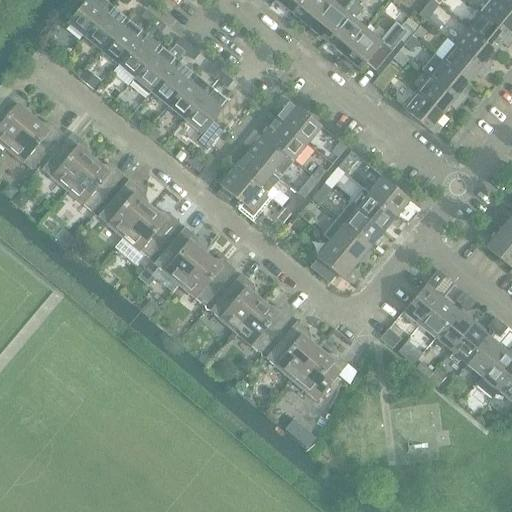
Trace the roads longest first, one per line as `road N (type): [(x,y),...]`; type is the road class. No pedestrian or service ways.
road 1 (residential): [(418,235),(348,316),(41,66)]
road 2 (residential): [(457,187),(231,0)]
road 3 (residential): [(511,313),(418,235)]
